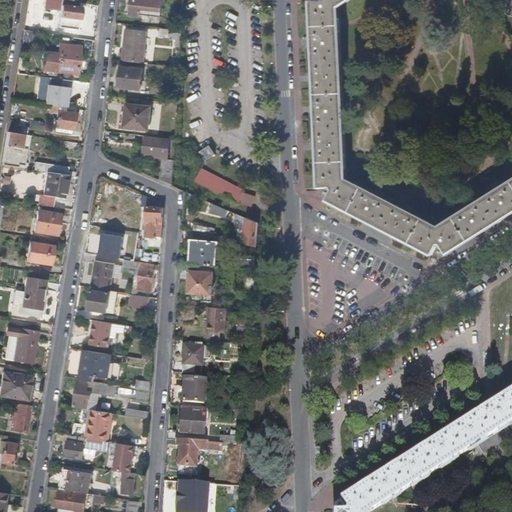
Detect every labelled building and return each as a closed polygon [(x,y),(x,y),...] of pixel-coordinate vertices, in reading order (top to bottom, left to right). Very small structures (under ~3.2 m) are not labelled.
[(62,0),(59,0),(47,0),(47,9),(60,11),(61,5),(62,0)] [(163,0),(132,0),(131,17),(140,17),(140,16),(162,18),(163,0)] [(499,225),(511,216),(511,183),(496,194),(463,215),(437,231),(406,216),(373,199),(344,185),(339,11),(356,0),(315,0),(310,1),(311,44),(313,78),(314,111),(315,147),(316,192),(329,191),(330,194),(324,205),(429,262),(436,250),(437,249),(439,250),(445,259),(499,225)] [(78,19),(79,7),(61,5),(60,11),(58,24),(68,26),(69,18),(78,19)] [(122,61),(143,64),(147,33),(126,30),(122,61)] [(27,48),(29,33),(23,32),(21,47),(27,48)] [(81,46),(59,44),(57,60),(49,59),(47,71),(57,72),(64,73),(64,76),(68,76),(69,73),(78,74),(81,46)] [(120,75),(119,80),(119,88),(140,90),(143,70),(121,68),(120,75)] [(70,88),(71,81),(50,79),(49,85),(46,85),(44,104),(65,107),(67,96),(68,87),(70,88)] [(170,80),(162,80),(161,89),(173,90),(173,85),(170,85),(170,80)] [(128,112),(126,127),(150,129),(151,108),(128,105),(128,112)] [(57,115),(59,107),(49,106),(48,113),(57,115)] [(66,108),(59,107),(57,115),(55,128),(61,128),(70,130),(74,130),(76,114),(65,113),(66,108)] [(28,136),(6,133),(1,165),(12,167),(12,164),(23,166),(28,136)] [(174,153),(174,148),(173,148),(173,141),(155,139),(153,157),(168,159),(169,153),(174,153)] [(41,162),(39,171),(47,172),(67,176),(68,167),(41,162)] [(146,169),(144,173),(172,186),(173,179),(163,178),(146,169)] [(246,194),(200,170),(195,181),(240,205),(246,194)] [(47,172),(43,195),(54,196),(56,197),(56,193),(64,194),(67,176),(47,172)] [(39,194),(38,204),(52,206),(54,196),(43,195),(39,194)] [(227,210),(218,206),(216,212),(224,216),(227,210)] [(163,218),(163,208),(146,207),(145,216),(157,217),(163,218)] [(59,215),(37,210),(34,229),(56,233),(59,215)] [(157,217),(145,216),(144,225),(145,225),(144,236),(156,237),(157,230),(157,217)] [(244,227),(243,242),(257,245),(258,223),(245,218),(245,221),(244,227)] [(207,227),(194,223),(192,229),(205,233),(207,227)] [(124,235),(103,232),(99,254),(120,258),(124,235)] [(191,240),(190,264),(213,266),(214,242),(191,240)] [(52,245),(29,241),(26,260),(49,264),(52,245)] [(95,261),(91,288),(109,290),(111,276),(113,263),(95,261)] [(154,265),(138,262),(137,280),(139,280),(138,289),(152,291),(154,265)] [(253,289),(255,269),(247,269),(246,288),(253,289)] [(214,273),(190,271),(188,294),(202,295),(202,301),(211,302),(214,273)] [(46,281),(26,278),(24,290),(18,288),(17,292),(24,294),(22,306),(41,309),(46,281)] [(110,293),(91,290),(88,309),(107,312),(110,293)] [(130,308),(144,307),(143,296),(129,296),(130,308)] [(195,312),(195,308),(184,307),(183,324),(194,325),(195,312)] [(206,332),(210,332),(221,333),(226,333),(227,309),(208,307),(206,332)] [(113,323),(94,319),(91,343),(110,346),(111,336),(113,323)] [(113,323),(111,336),(117,337),(119,323),(113,323)] [(37,331),(7,326),(2,358),(32,363),(37,331)] [(210,332),(209,341),(221,342),(221,333),(210,332)] [(184,346),(182,373),(193,374),(194,366),(202,366),(203,347),(184,346)] [(112,355),(82,350),(79,373),(108,377),(112,355)] [(0,394),(26,399),(28,390),(30,376),(3,372),(0,388),(0,394)] [(202,380),(184,379),(183,388),(176,387),(176,393),(183,393),(182,402),(201,403),(202,380)] [(83,407),(83,408),(88,409),(96,411),(99,394),(115,396),(116,385),(102,383),(103,384),(78,380),(74,405),(83,407)] [(136,380),(135,388),(150,390),(151,382),(136,380)] [(511,392),(505,397),(485,409),(473,417),(445,435),(416,454),(386,473),(341,503),(343,511),(376,511),(396,500),(501,434),(511,427),(511,392)] [(128,401),(127,408),(138,410),(139,403),(128,401)] [(30,432),(34,407),(17,404),(13,430),(30,432)] [(199,408),(182,407),(180,433),(203,434),(205,413),(199,413),(199,408)] [(126,415),(148,419),(149,412),(138,410),(127,408),(126,415)] [(85,437),(109,441),(110,432),(109,431),(110,422),(111,422),(112,413),(96,411),(88,409),(85,437)] [(83,447),(107,451),(109,441),(85,437),(67,434),(64,457),(78,459),(79,454),(82,454),(83,447)] [(20,438),(5,435),(4,442),(10,443),(19,444),(20,438)] [(221,444),(236,445),(236,438),(221,437),(221,444)] [(177,441),(177,447),(175,467),(192,468),(193,468),(195,451),(195,442),(177,441)] [(204,443),(195,442),(195,451),(202,452),(203,450),(218,451),(219,444),(217,444),(204,443)] [(8,454),(5,453),(4,462),(15,464),(19,444),(10,443),(8,454)] [(118,443),(113,470),(124,472),(130,473),(135,445),(118,443)] [(192,468),(175,467),(175,475),(192,477),(192,468)] [(64,468),(61,488),(67,489),(87,493),(88,493),(91,472),(64,468)] [(133,494),(136,474),(130,473),(124,472),(122,487),(126,488),(125,493),(133,494)] [(182,483),(180,511),(206,511),(208,484),(182,483)] [(83,511),(87,493),(67,489),(67,491),(59,490),(57,507),(61,508),(60,511),(83,511)] [(128,507),(142,509),(143,501),(129,499),(128,507)]
